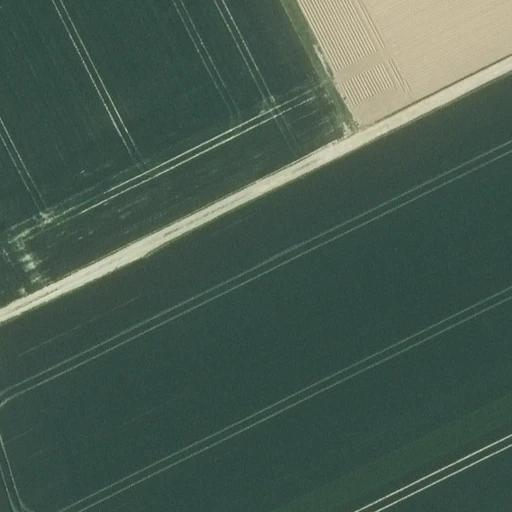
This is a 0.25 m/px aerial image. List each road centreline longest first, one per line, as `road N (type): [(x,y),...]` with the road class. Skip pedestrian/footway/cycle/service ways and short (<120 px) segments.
road 1 (track): [(0,337),(511,80)]
road 2 (track): [(292,0),(367,155)]
